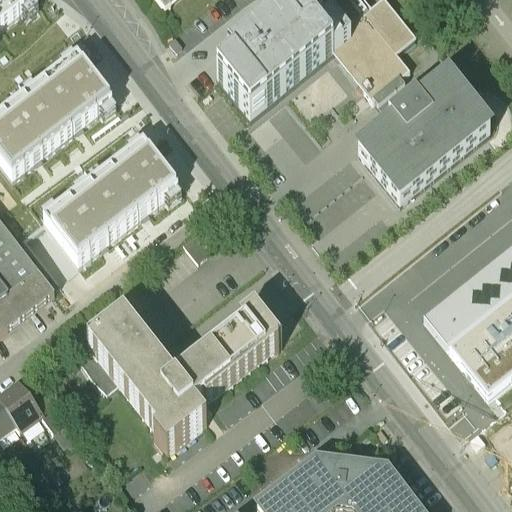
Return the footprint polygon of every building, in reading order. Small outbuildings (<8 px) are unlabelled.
[(26,0),(0,0),(0,36),(34,11),(26,0)] [(152,0),(164,14),(182,0),(152,0)] [(383,7),(370,17),(356,0),(341,0),(323,15),(329,24),(320,31),(308,16),(287,34),(280,25),(227,65),(233,72),(216,86),(249,128),(332,61),(372,110),(373,109),(378,115),(404,93),(400,88),(409,80),(395,63),(415,48),(383,7)] [(111,111),(77,66),(0,125),(0,172),(11,188),(111,111)] [(489,141),(447,88),(418,112),(404,93),(378,115),(392,133),(357,161),(399,213),(489,141)] [(177,197),(142,152),(43,228),(77,273),(177,197)] [(0,231),(0,309),(37,281),(0,231)] [(208,260),(194,243),(185,250),(198,267),(208,260)] [(488,407),(511,387),(511,254),(423,326),(488,407)] [(37,281),(0,309),(0,342),(54,301),(37,281)] [(169,382),(126,326),(88,355),(90,357),(79,366),(84,375),(89,382),(96,391),(108,403),(119,394),(157,444),(155,445),(168,463),(208,432),(197,418),(201,414),(206,411),(208,413),(284,354),(256,319),(241,330),(243,333),(184,379),(180,373),(174,378),(169,382)] [(18,391),(0,404),(0,414),(15,436),(20,442),(42,425),(43,424),(32,410),(18,391)] [(67,431),(44,401),(32,410),(43,424),(42,425),(53,441),(67,431)] [(0,414),(0,446),(15,436),(0,414)] [(317,474),(267,511),(404,511),(384,484),(317,474)]
